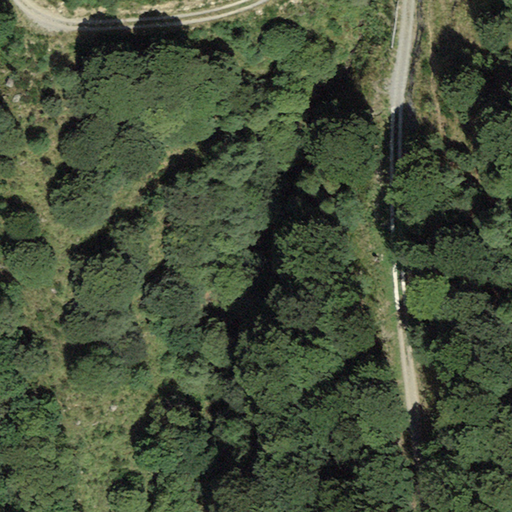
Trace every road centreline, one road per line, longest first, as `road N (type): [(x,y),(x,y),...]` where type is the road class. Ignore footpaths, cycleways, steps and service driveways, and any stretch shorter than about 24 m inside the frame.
road 1 (track): [(423,511),(377,196),(383,84),(403,0)]
road 2 (track): [(259,0),(100,27),(45,19),(22,0)]
